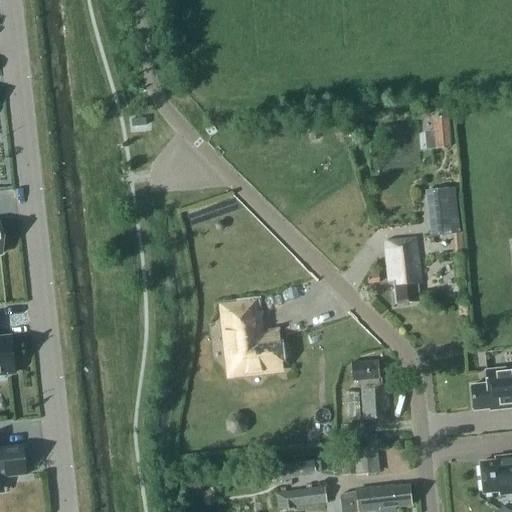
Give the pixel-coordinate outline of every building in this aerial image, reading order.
[(449,132),(431,133),(433,150),(451,149),(449,132)] [(428,193),(434,238),(456,235),(450,190),(428,193)] [(421,283),(415,241),(387,244),(391,282),(395,281),(398,304),(419,301),(417,284),(421,283)] [(378,275),(366,276),(367,285),(379,284),(378,275)] [(283,359),(282,347),(278,344),(275,344),(274,337),(255,340),(251,306),(223,309),(231,374),(278,369),(277,362),(281,362),(283,359)] [(0,379),(4,379),(3,375),(14,374),(10,338),(0,339),(0,379)] [(381,362),(356,363),(356,380),(362,380),(362,388),(364,388),(365,420),(382,420),(381,412),(390,412),(389,387),(379,388),(379,382),(382,382),(381,362)] [(490,411),(511,408),(511,368),(486,372),(487,385),(471,387),(473,411),(490,410),(490,411)] [(227,431),(234,437),(242,436),(248,429),(248,420),(240,414),(232,415),(226,422),(227,431)] [(342,427),(344,445),(364,444),(364,437),(363,425),(342,427)] [(2,479),(27,477),(23,445),(0,447),(0,494),(4,494),(2,479)] [(377,446),(354,449),(356,475),(380,473),(377,446)] [(500,496),(511,494),(511,456),(496,458),(496,462),(479,464),(483,495),(499,493),(500,496)] [(276,467),(278,482),(315,478),(313,462),(276,467)] [(185,478),(179,490),(190,495),(195,482),(185,478)] [(355,492),(339,496),(340,511),(373,511),(378,511),(377,511),(385,511),(395,511),(394,508),(410,506),(409,488),(394,490),(394,488),(355,492)] [(277,496),(279,511),(297,511),(297,507),(325,504),(323,490),(277,496)]
